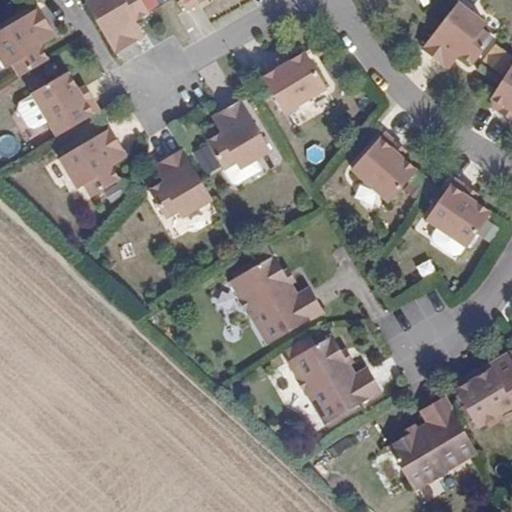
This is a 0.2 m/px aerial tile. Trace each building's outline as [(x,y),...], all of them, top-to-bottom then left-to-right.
[(138,27),(147,22),(145,20),(159,12),(152,0),(94,0),(123,50),(145,39),(138,27)] [(177,0),(186,15),(213,0),(177,0)] [(458,54),(466,61),(468,58),(481,67),(501,40),(490,32),(495,25),(466,3),(431,51),(451,65),(458,54)] [(50,37),(61,30),(49,10),(0,39),(0,41),(17,71),(26,66),(33,77),(61,60),(53,45),(55,44),(50,37)] [(153,34),(147,22),(138,27),(145,39),(153,34)] [(50,37),(55,44),(66,38),(61,30),(50,37)] [(458,54),(451,65),(458,71),(466,61),(458,54)] [(317,56),(299,66),(289,72),(285,65),(271,73),(295,115),(338,92),(317,56)] [(295,59),(285,65),(289,72),(299,66),(295,59)] [(110,112),(101,97),(95,101),(89,92),(78,74),(42,95),(43,95),(34,100),(32,107),(42,125),(49,126),(58,121),(67,137),(110,112)] [(95,87),(89,92),(95,101),(101,97),(95,87)] [(234,127),(226,132),(228,135),(214,143),(231,172),(243,166),(248,173),(279,154),(249,103),(228,116),(234,127)] [(220,120),(226,132),(234,127),(228,116),(220,120)] [(137,175),(127,158),(121,147),(128,144),(119,129),(77,154),(101,196),(137,175)] [(393,158),(398,150),(384,140),(355,180),(395,208),(419,175),(401,163),(393,158)] [(134,154),(128,144),(121,147),(127,158),(134,154)] [(393,158),(401,163),(407,156),(398,150),(393,158)] [(175,175),(167,180),(169,182),(155,191),(172,220),(184,213),(189,221),(220,202),(190,151),(168,164),(175,175)] [(161,168),(167,180),(175,175),(168,164),(161,168)] [(491,223),(474,211),(466,204),(470,198),(456,188),(427,228),(438,236),(433,245),(434,251),(453,265),(460,263),(466,255),(467,256),(491,223)] [(466,204),(474,211),(479,204),(470,198),(466,204)] [(290,284),(284,274),(274,257),(231,282),(240,296),(237,297),(248,316),(250,315),(267,343),(323,310),(310,288),(297,295),(290,284)] [(290,270),(284,274),(290,284),(297,279),(290,270)] [(354,373),(348,363),(341,352),(330,335),(288,360),(296,375),(294,376),(306,395),(308,394),(325,422),(380,389),(367,366),(354,373)] [(347,349),(341,352),(348,363),(353,360),(347,349)] [(498,383),(464,403),(486,440),(511,424),(511,367),(494,378),(498,383)] [(498,383),(494,378),(461,398),(464,403),(498,383)] [(476,452),(444,396),(419,411),(426,423),(415,430),(403,437),(389,446),(413,489),(426,481),(427,483),(448,471),(447,469),(476,452)] [(400,431),(403,437),(415,430),(412,425),(400,431)]
